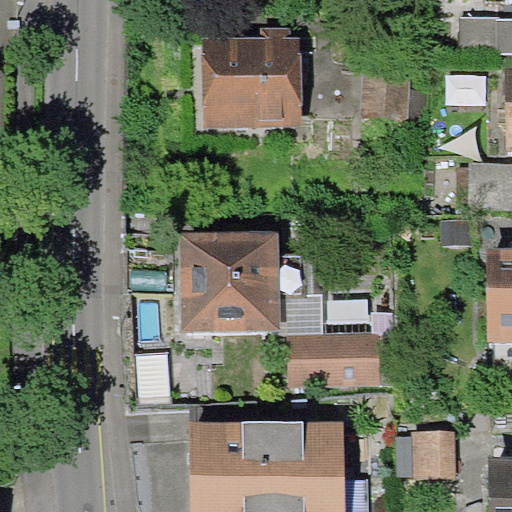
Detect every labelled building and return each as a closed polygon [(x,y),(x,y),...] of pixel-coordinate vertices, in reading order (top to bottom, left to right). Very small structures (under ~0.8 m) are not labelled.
[(497,32),(462,28),(459,56),(494,60),(497,32)] [(310,51),(212,49),(210,137),(308,140),(310,51)] [(413,75),(363,71),(358,126),(408,130),(413,75)] [(283,245),(188,247),(189,344),(285,342),(283,245)] [(511,260),(498,261),(497,360),(511,360),(511,260)] [(377,341),(287,345),(289,398),(379,394),(377,341)] [(338,511),(339,424),(191,422),(190,511),(338,511)] [(511,511),(511,467),(501,468),(502,511),(511,511)]
